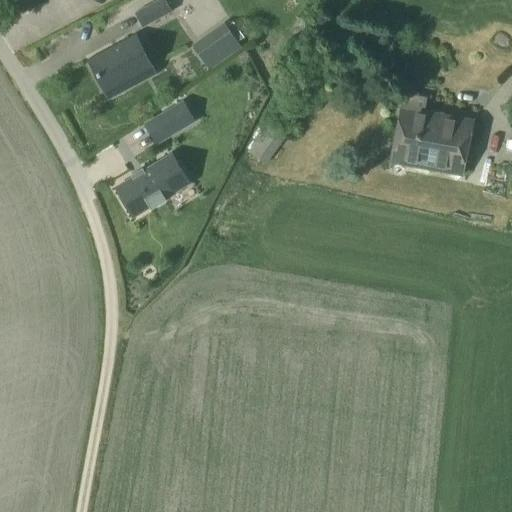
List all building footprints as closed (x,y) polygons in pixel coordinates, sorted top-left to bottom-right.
[(160,0),(134,14),(142,28),(171,12),(164,0),(160,0)] [(341,20),(331,49),(376,64),(386,35),(341,20)] [(150,68),(133,36),(91,59),(98,73),(96,74),(98,78),(100,77),(108,91),(150,68)] [(228,55),(214,36),(195,49),(209,69),(228,55)] [(68,107),(82,101),(75,87),(62,93),(68,107)] [(182,103),(156,118),(167,137),(193,122),(182,103)] [(390,162),(462,175),(472,122),(400,108),(390,162)] [(76,126),(86,148),(109,138),(100,116),(76,126)] [(247,152),(265,166),(287,136),(269,123),(247,152)] [(132,179),(118,188),(135,216),(149,207),(151,210),(166,201),(164,198),(182,187),(165,159),(144,172),(142,169),(130,176),(132,179)] [(511,204),(504,202),(501,213),(511,215),(511,204)]
